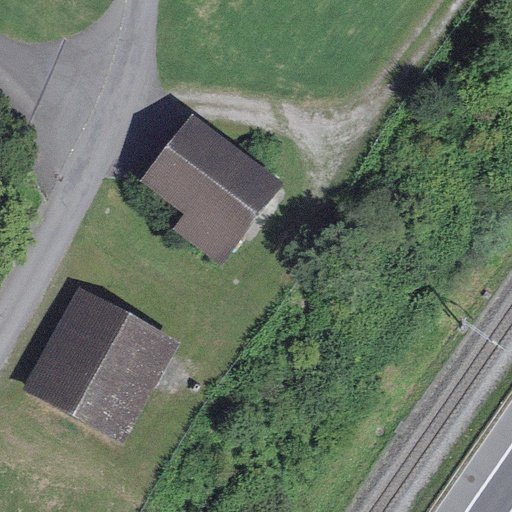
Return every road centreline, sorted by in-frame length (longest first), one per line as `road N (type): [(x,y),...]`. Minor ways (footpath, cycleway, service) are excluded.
road 1 (unclassified): [(0,328),(90,139),(139,0)]
road 2 (track): [(0,58),(90,139)]
